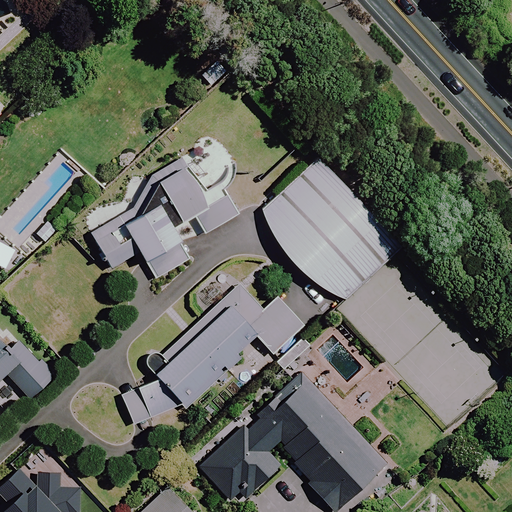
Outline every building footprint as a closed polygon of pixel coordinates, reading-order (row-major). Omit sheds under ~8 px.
[(337,296),(345,299),(400,249),(318,159),(263,209),(266,217),(268,225),(272,233),(275,241),(280,248),(285,255),(290,262),(296,268),(302,274),(308,279),(315,284),(322,289),(330,293),(337,296)] [(209,207),(188,168),(159,183),(180,224),(194,217),(204,235),(237,216),(227,198),(209,207)] [(151,194),(120,213),(123,218),(92,236),(111,269),(139,252),(155,280),(190,260),(151,194)] [(58,230),(46,219),(33,235),(45,245),(58,230)] [(18,251),(0,243),(0,268),(9,272),(18,251)] [(120,394),(133,427),(182,407),(186,411),(244,357),(240,353),(256,339),(271,355),(304,324),(278,296),(263,309),(239,284),(147,370),(156,379),(120,394)] [(0,386),(9,378),(28,399),(51,378),(28,353),(7,331),(0,337),(0,409),(3,407),(0,403),(0,386)] [(356,448),(296,381),(257,416),(295,459),(290,463),(333,511),(336,511),(390,465),(367,438),(356,448)] [(191,511),(168,487),(142,511),(191,511)]
